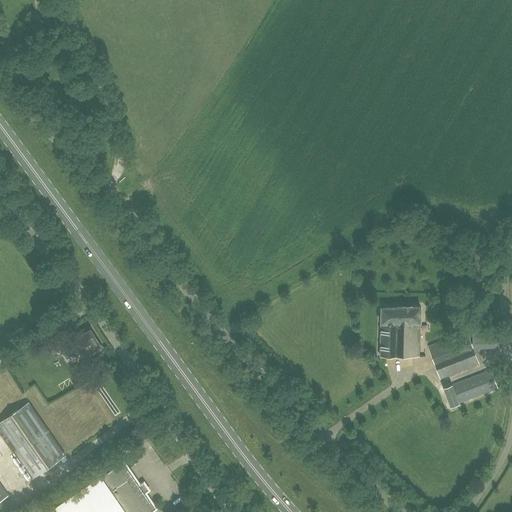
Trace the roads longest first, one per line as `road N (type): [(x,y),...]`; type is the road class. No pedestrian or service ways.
road 1 (primary): [(290,511),(0,123)]
road 2 (unclassified): [(401,511),(227,338),(110,189)]
road 3 (unclassified): [(232,511),(91,305),(0,194)]
road 4 (unclassified): [(110,189),(120,162),(113,124),(65,0)]
road 5 (unclassified): [(110,189),(0,88)]
road 6 (unclassified): [(511,244),(503,274),(511,369)]
